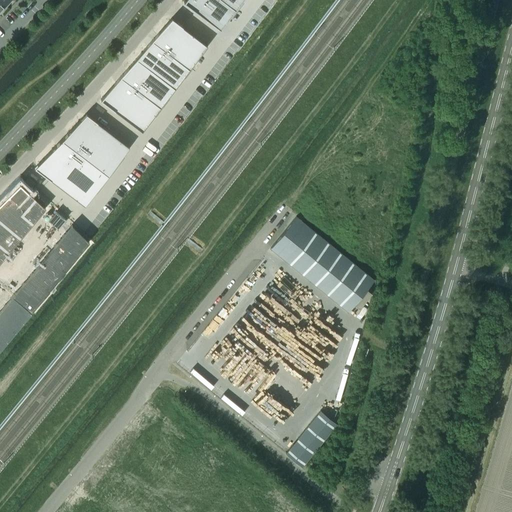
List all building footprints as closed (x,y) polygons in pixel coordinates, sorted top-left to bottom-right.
[(184,0),(183,1),(195,11),(220,29),(235,10),(222,0),(184,0)] [(222,0),(235,10),(242,0),(222,0)] [(171,17),(151,40),(189,68),(207,45),(171,17)] [(151,40),(136,58),(174,88),(189,68),(151,40)] [(136,58),(120,76),(160,107),(174,88),(136,58)] [(120,76),(100,99),(141,130),(160,107),(120,76)] [(86,113),(61,139),(108,174),(129,146),(86,113)] [(61,139),(34,167),(84,205),(108,174),(61,139)] [(34,183),(29,178),(25,181),(31,187),(34,183)] [(19,182),(0,202),(0,261),(20,237),(45,207),(27,191),(19,182)] [(374,280),(296,216),(270,248),(271,248),(348,311),(374,280)] [(71,224),(63,234),(81,250),(88,241),(71,224)] [(63,234),(54,244),(73,260),(81,250),(63,234)] [(54,244),(46,254),(65,270),(65,269),(73,260),(54,244)] [(46,254),(38,264),(56,280),(65,270),(46,254)] [(38,264),(29,275),(48,290),(56,280),(38,264)] [(29,275),(21,285),(40,300),(48,290),(29,275)] [(21,285),(13,295),(31,310),(40,300),(21,285)] [(13,295),(5,304),(24,320),(32,310),(31,310),(13,295)] [(5,304),(0,309),(0,316),(15,330),(24,320),(5,304)] [(0,316),(0,333),(7,339),(15,330),(0,316)] [(321,409),(285,453),(301,466),(337,422),(321,409)]
